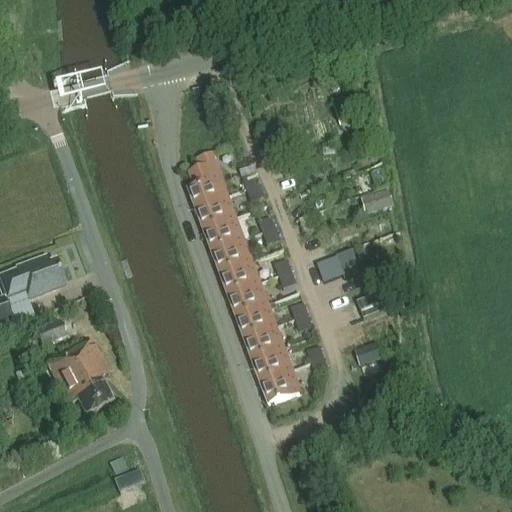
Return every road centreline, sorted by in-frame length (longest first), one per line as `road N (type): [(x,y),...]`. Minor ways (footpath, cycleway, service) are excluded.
road 1 (track): [(213,60),(335,365),(330,402),(318,418),(262,447)]
road 2 (unclassified): [(131,424),(140,394),(136,367),(56,134),(36,102)]
road 3 (tertiary): [(162,73),(430,0)]
road 4 (residential): [(0,500),(131,424)]
road 5 (tertiary): [(36,102),(162,73)]
